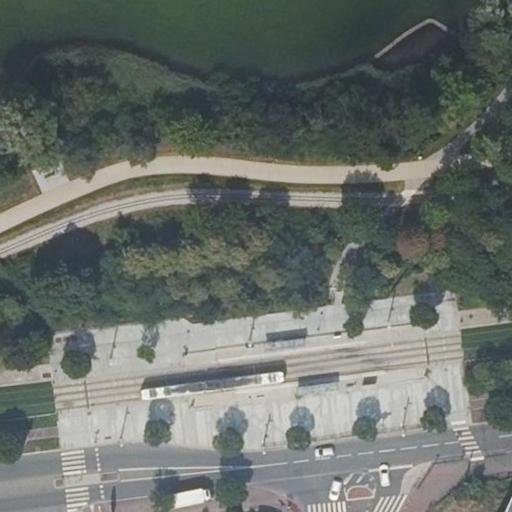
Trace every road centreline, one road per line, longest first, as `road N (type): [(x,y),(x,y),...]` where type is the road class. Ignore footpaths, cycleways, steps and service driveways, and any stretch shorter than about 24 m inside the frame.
road 1 (secondary): [(0,505),(264,465)]
road 2 (secondary): [(264,465),(75,463),(0,473)]
road 3 (secondary): [(511,436),(348,455)]
